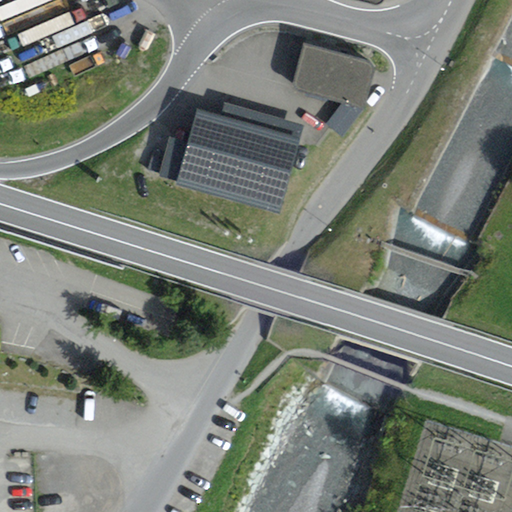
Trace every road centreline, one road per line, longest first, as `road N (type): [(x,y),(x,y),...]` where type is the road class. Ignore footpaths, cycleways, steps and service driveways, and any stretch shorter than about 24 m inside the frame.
road 1 (primary): [(511,373),(0,203)]
road 2 (residential): [(433,44),(401,108),(311,219),(193,434)]
road 3 (unclassified): [(231,17),(146,113),(96,146),(23,170),(0,169)]
road 4 (residential): [(433,44),(288,8),(231,17)]
